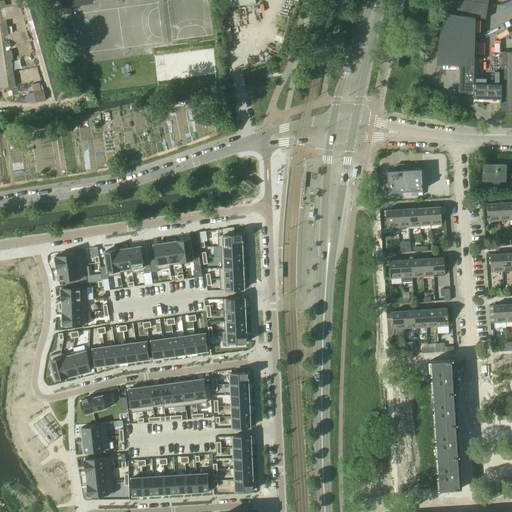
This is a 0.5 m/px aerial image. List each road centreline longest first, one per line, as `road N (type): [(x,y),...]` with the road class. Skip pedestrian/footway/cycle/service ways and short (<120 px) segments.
road 1 (residential): [(32,241),(48,301),(33,384),(44,398),(273,356)]
road 2 (residential): [(32,241),(266,208),(273,356)]
road 3 (residential): [(511,432),(481,433),(475,425),(458,142)]
road 4 (residential): [(264,138),(137,179),(0,202)]
road 5 (secondary): [(324,511),(326,267)]
road 6 (residential): [(279,503),(110,511)]
road 7 (residential): [(273,356),(279,503)]
road 8 (secondary): [(326,267),(351,138)]
road 9 (secondary): [(330,140),(326,267)]
road 10 (secondary): [(373,0),(333,119)]
road 11 (secondary): [(355,121),(380,0)]
